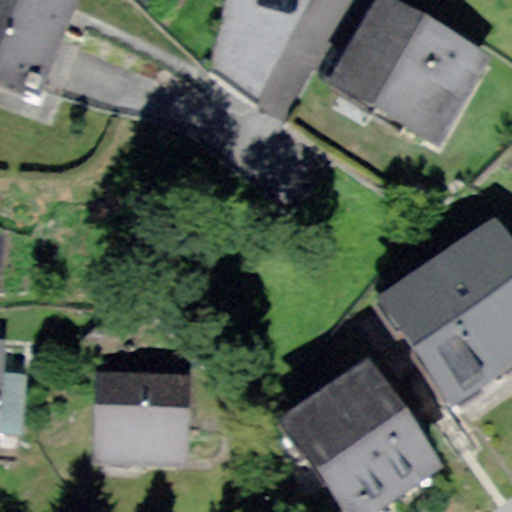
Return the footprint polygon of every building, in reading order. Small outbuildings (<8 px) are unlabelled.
[(81,0),(0,0),(0,102),(34,116),(81,0)] [(491,72),(386,15),(337,103),(442,160),(491,72)] [(511,265),(497,243),(379,321),(446,422),(511,379),(511,265)] [(386,511),(430,483),(363,383),(271,445),(316,511),(386,511)] [(193,395),(108,389),(101,475),(186,482),(193,395)]
